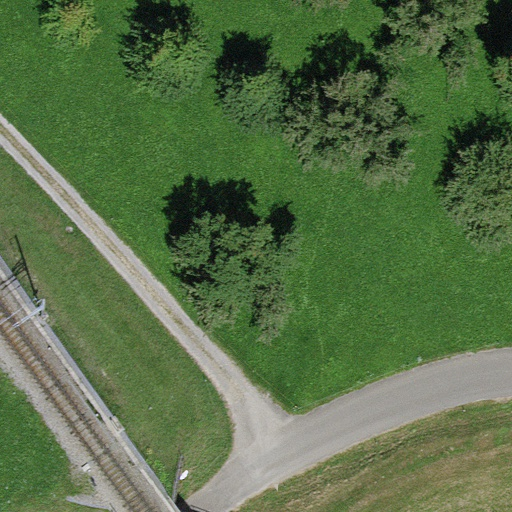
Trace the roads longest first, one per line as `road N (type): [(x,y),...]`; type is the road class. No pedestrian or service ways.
road 1 (track): [(285,461),(206,359),(0,132)]
road 2 (unclassified): [(511,377),(473,381),(411,406),(285,461),(200,511)]
